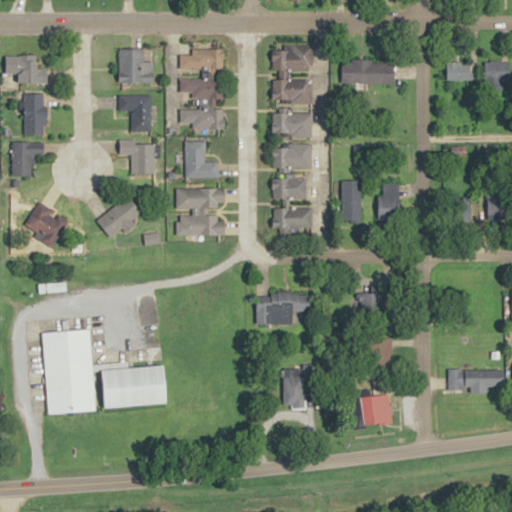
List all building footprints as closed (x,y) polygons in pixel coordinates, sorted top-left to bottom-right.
[(313,137),(313,111),(294,111),(294,104),(313,104),(312,73),(313,73),(313,45),(272,46),(273,138),(313,137)] [(119,48),(118,82),(154,82),(155,60),(144,60),(144,48),(119,48)] [(180,69),(221,69),(221,50),(180,50),(180,69)] [(5,55),(6,72),(19,72),(19,84),(47,83),(47,68),(39,68),(39,64),(36,64),(36,55),(5,55)] [(342,83),(396,83),(396,60),(342,60),(342,83)] [(485,84),(511,83),(511,60),(485,60),(485,84)] [(471,79),(471,61),(446,61),(446,79),(471,79)] [(220,77),(179,78),(180,91),(191,91),(191,97),(220,97),(220,77)] [(44,92),(44,107),(48,107),(48,124),(45,124),(44,134),(24,134),(24,110),(18,109),(18,99),(25,99),(25,92),(44,92)] [(119,95),(119,110),(131,110),(131,130),(152,130),(152,95),(119,95)] [(220,108),(181,108),(181,126),(190,126),(190,129),(220,129),(220,108)] [(121,138),(136,138),(136,143),(160,143),(160,158),(154,158),(154,176),(131,176),(131,152),(121,152),(121,138)] [(12,140),(44,141),(44,158),(33,158),(33,175),(11,175),(12,140)] [(218,178),(219,161),(206,161),(206,140),(185,140),(185,177),(218,178)] [(312,144),(273,144),(273,167),(312,167),(312,144)] [(307,197),(307,177),(272,178),(273,228),(313,227),(312,207),(290,208),(290,197),(307,197)] [(342,222),(363,222),(363,180),(342,180),(342,222)] [(380,220),(400,220),(400,182),(380,182),(380,220)] [(176,235),(226,234),(225,212),(222,212),(222,187),(175,188),(176,208),(196,207),(196,214),(175,215),(176,235)] [(97,218),(111,235),(123,225),(127,231),(136,224),(132,219),(142,211),(128,193),(97,218)] [(40,199),(54,208),(50,214),(56,217),(59,212),(70,219),(52,246),(42,240),(48,232),(42,228),(39,231),(25,222),(40,199)] [(144,233),(145,245),(161,242),(160,231),(144,233)] [(294,311),(315,311),(315,292),(257,292),(257,324),(294,324),(294,311)] [(386,292),(364,292),(364,313),(386,313),(386,292)] [(43,332),(49,414),(97,410),(91,328),(43,332)] [(392,338),(371,338),(371,367),(392,367),(392,338)] [(104,369),(107,407),(170,402),(167,364),(104,369)] [(506,368),(448,368),(448,387),(506,387),(506,368)] [(391,423),(391,395),(364,395),(364,423),(391,423)]
